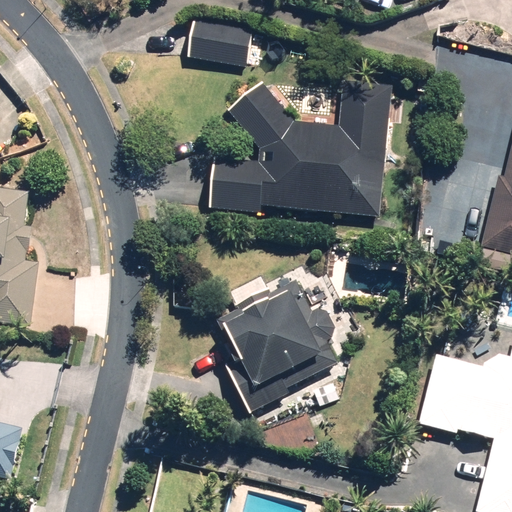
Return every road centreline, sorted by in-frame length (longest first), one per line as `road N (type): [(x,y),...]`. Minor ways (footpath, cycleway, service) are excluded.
road 1 (residential): [(0,0),(42,32),(88,110),(114,182),(130,283),(83,511)]
road 2 (unknown): [(216,0),(511,89)]
road 3 (unknown): [(59,60),(199,0)]
